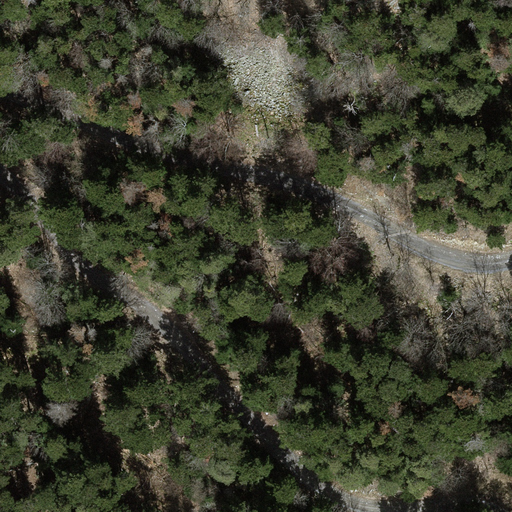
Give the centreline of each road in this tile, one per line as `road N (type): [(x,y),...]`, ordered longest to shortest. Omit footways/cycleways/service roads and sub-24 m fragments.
road 1 (track): [(0,179),(58,248),(143,308),(267,443),(347,505),(471,511)]
road 2 (track): [(511,261),(463,263),(275,176),(213,172),(0,89)]
